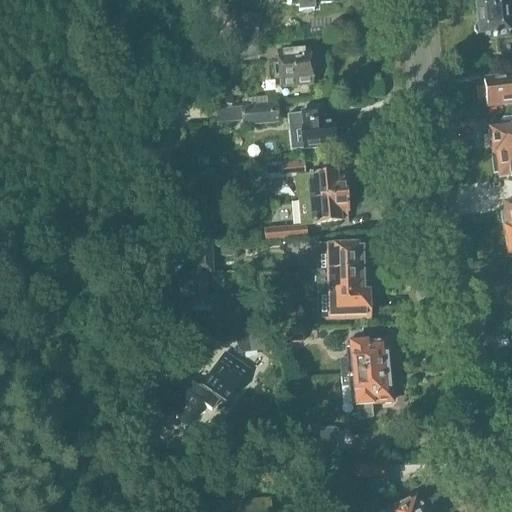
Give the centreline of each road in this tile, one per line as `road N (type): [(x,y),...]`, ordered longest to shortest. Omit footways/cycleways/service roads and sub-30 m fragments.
road 1 (residential): [(511,440),(451,303),(428,196),(407,0)]
road 2 (residential): [(113,385),(147,286),(173,107),(211,0)]
